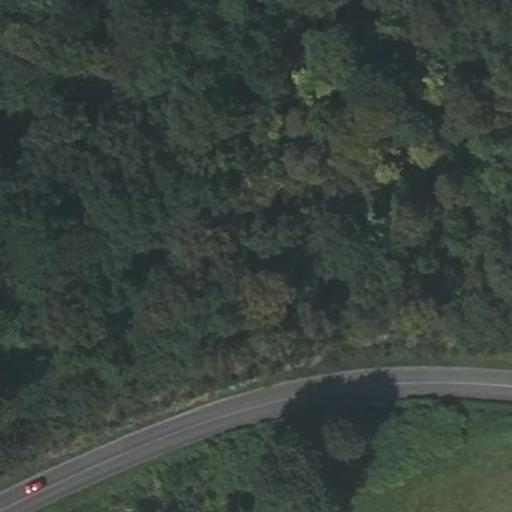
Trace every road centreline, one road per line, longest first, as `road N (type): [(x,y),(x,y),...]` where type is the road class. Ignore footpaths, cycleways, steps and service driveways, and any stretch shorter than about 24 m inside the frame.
road 1 (tertiary): [(0,495),(347,387),(511,394)]
road 2 (track): [(511,114),(252,52),(0,90)]
